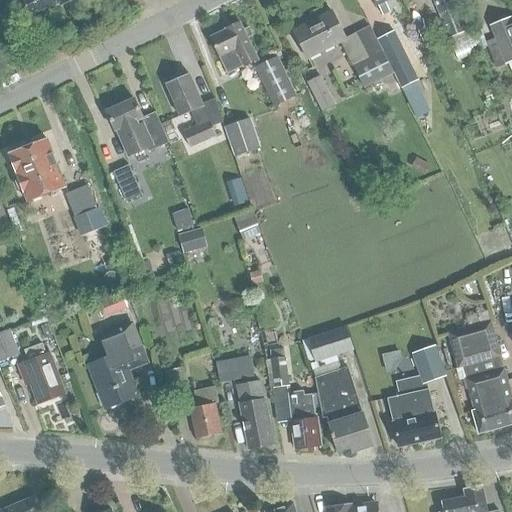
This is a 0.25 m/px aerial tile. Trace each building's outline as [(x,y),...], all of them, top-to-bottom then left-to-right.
[(9,0),(11,3),(17,0),(22,0),(30,17),(60,4),(61,6),(75,0),(9,0)] [(375,0),(383,16),(390,13),(388,7),(390,6),(387,0),(375,0)] [(452,0),(432,0),(448,39),(466,32),(452,0)] [(341,44),(353,67),(364,89),(393,75),(382,53),(370,59),(357,33),(346,39),(332,12),(294,31),(308,60),(341,44)] [(511,17),(511,18),(490,26),(491,27),(496,39),(487,43),(497,68),(511,62),(511,17)] [(259,61),(255,53),(248,38),(252,36),(248,28),(244,30),(240,22),(227,29),(228,30),(211,39),(225,68),(228,74),(243,67),(243,69),(259,61)] [(402,89),(418,81),(394,32),(377,40),(402,89)] [(297,97),(278,57),(255,68),(274,108),(297,97)] [(203,105),(190,75),(166,85),(180,116),(191,112),(197,126),(183,132),(190,147),(217,136),(213,127),(222,123),(215,100),(203,105)] [(307,83),(322,113),(336,106),(320,76),(307,83)] [(116,131),(117,130),(128,156),(147,148),(149,151),(169,142),(156,112),(143,118),(134,99),(107,111),(116,131)] [(225,128),(234,156),(259,148),(249,119),(225,128)] [(67,188),(49,139),(12,154),(20,177),(18,182),(20,189),(26,193),(29,202),(67,188)] [(422,162),(416,172),(424,176),(429,166),(422,162)] [(129,165),(113,172),(126,202),(142,195),(129,165)] [(234,206),(248,201),(240,177),(225,183),(234,206)] [(78,216),(88,212),(96,234),(106,230),(90,186),(69,194),(78,216)] [(0,229),(9,225),(0,201),(0,229)] [(172,213),(177,231),(193,226),(188,209),(172,213)] [(233,216),(242,241),(260,234),(250,209),(233,216)] [(178,236),(184,255),(207,248),(201,229),(178,236)] [(511,246),(511,244),(501,248),(506,259),(511,256),(511,246)] [(177,252),(166,255),(169,266),(180,264),(177,252)] [(96,304),(102,318),(128,309),(122,295),(96,304)] [(183,298),(159,304),(167,336),(191,330),(183,298)] [(469,328),(448,334),(458,369),(462,368),(474,412),(472,412),(478,434),(511,424),(511,400),(511,401),(503,370),(496,372),(492,359),(499,357),(500,357),(490,322),(487,312),(466,318),(469,328)] [(90,367),(106,408),(138,395),(128,373),(148,365),(131,323),(98,336),(108,360),(90,367)] [(307,339),(315,363),(353,351),(345,327),(307,339)] [(9,331),(0,335),(0,362),(19,355),(9,331)] [(65,394),(50,354),(46,356),(42,345),(25,352),(29,362),(18,366),(23,380),(28,379),(38,405),(65,394)] [(420,377),(414,378),(395,382),(398,397),(387,399),(398,448),(440,438),(429,390),(427,390),(425,384),(445,377),(434,346),(412,354),(420,377)] [(216,365),(220,384),(254,378),(250,359),(216,365)] [(272,361),(276,388),(289,386),(285,360),(272,361)] [(339,362),(313,369),(316,380),(323,418),(328,418),(336,453),(351,449),(352,454),(372,448),(349,370),(348,368),(341,370),(339,362)] [(185,394),(180,370),(165,374),(170,397),(185,394)] [(239,405),(249,451),(274,446),(264,399),(263,399),(260,382),(238,386),(242,405),(239,405)] [(190,409),(197,439),(221,433),(215,404),(219,403),(215,388),(194,393),(198,408),(190,409)] [(288,393),(295,450),(321,446),(317,414),(315,415),(312,395),(304,396),(304,391),(288,393)] [(487,511),(483,490),(479,488),(473,489),(466,491),(465,495),(465,498),(443,503),(444,511),(487,511)] [(41,511),(35,497),(0,511),(41,511)]
